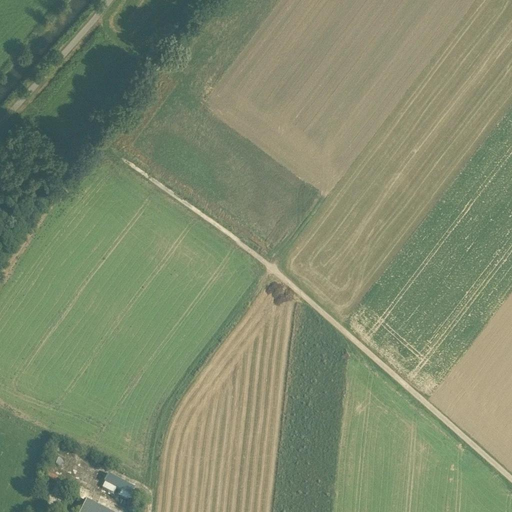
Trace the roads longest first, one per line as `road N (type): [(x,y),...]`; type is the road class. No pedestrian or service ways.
road 1 (track): [(483,0),(271,268)]
road 2 (track): [(511,481),(271,268)]
road 3 (track): [(271,268),(168,400),(146,511)]
road 4 (track): [(271,268),(101,141)]
road 5 (track): [(0,125),(111,0)]
